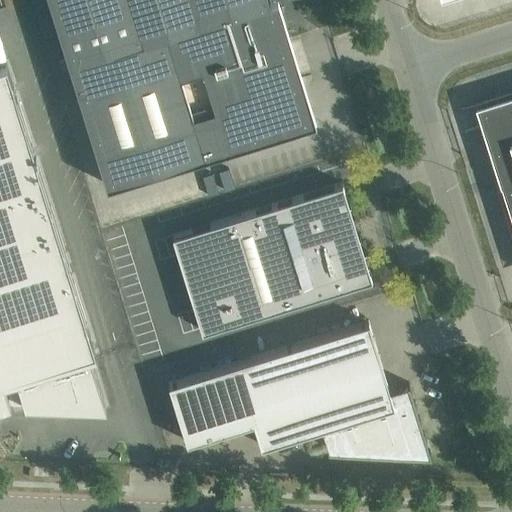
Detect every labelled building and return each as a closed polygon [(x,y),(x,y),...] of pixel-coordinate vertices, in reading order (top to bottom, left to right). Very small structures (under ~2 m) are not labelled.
[(49,0),(106,183),(228,146),(247,140),(244,132),(305,114),(282,40),(269,0),(49,0)] [(0,63),(0,405),(11,402),(10,400),(23,396),(25,403),(106,406),(89,352),(93,351),(94,353),(96,353),(7,62),(0,63)] [(511,114),(502,118),(508,137),(488,144),(500,183),(501,182),(511,216),(511,114)] [(344,188),(342,181),(333,184),(334,185),(304,195),(303,193),(271,203),(271,204),(255,209),(255,208),(209,222),(239,319),(333,290),(332,288),(363,278),(363,280),(372,277),(369,270),(368,271),(366,264),(369,263),(368,262),(366,263),(359,255),(366,250),(365,249),(362,251),(354,239),(360,236),(359,235),(357,236),(351,223),(352,222),(348,209),(347,209),(345,204),(350,203),(350,202),(345,203),(343,189),(344,188)] [(423,435),(409,381),(389,387),(368,319),(168,381),(186,441),(253,420),(261,445),(321,426),(328,448),(412,450),(423,435)]
